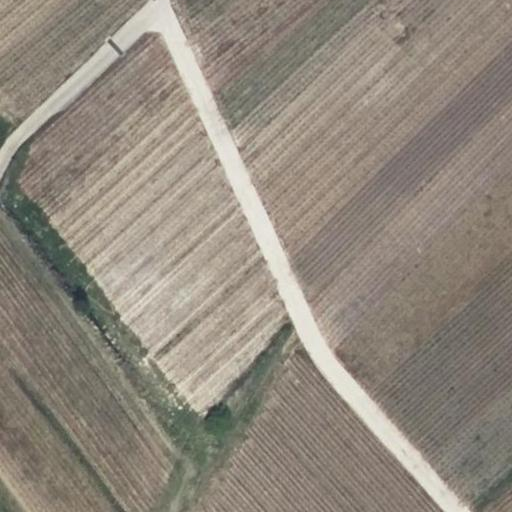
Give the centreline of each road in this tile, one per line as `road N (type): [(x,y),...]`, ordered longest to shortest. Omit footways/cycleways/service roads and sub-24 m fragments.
road 1 (track): [(458,511),(317,350),(173,48),(162,0)]
road 2 (track): [(154,0),(128,51),(19,138),(0,188)]
